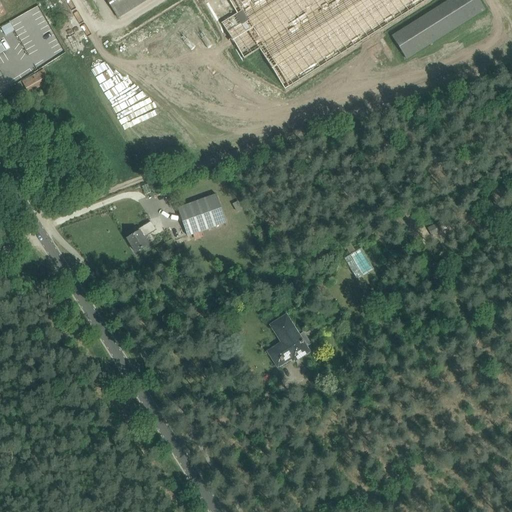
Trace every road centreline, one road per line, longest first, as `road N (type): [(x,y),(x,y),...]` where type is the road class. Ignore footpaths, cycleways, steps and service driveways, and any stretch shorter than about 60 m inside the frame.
road 1 (track): [(511,64),(45,216)]
road 2 (tertiary): [(216,511),(0,168)]
road 3 (track): [(347,119),(511,379)]
